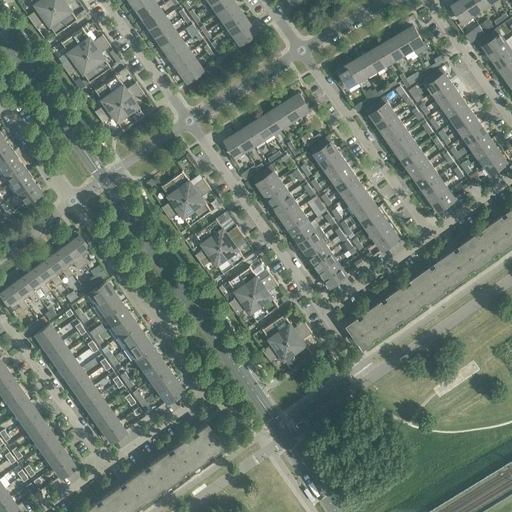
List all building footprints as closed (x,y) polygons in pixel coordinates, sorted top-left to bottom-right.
[(52,6),(47,0),(31,0),(37,8),(27,15),(31,21),(52,6)] [(73,0),(60,0),(52,6),(66,26),(76,19),(76,20),(77,20),(67,5),(73,0)] [(149,0),(130,0),(129,1),(129,2),(130,1),(136,9),(135,10),(149,0)] [(158,7),(153,0),(149,0),(135,10),(136,9),(142,18),(141,19),(158,7)] [(216,0),(210,5),(211,4),(217,11),(216,12),(233,0),(232,0),(216,0)] [(233,0),(216,12),(216,13),(217,12),(222,19),(221,20),(239,8),(239,7),(238,8),(233,1),(233,0)] [(472,14),(463,0),(458,0),(452,4),(463,20),(472,14)] [(481,8),(475,0),(463,0),(472,14),(481,8)] [(490,2),(488,0),(475,0),(481,8),(490,2)] [(66,26),(52,6),(31,21),(36,27),(45,20),(56,34),(56,33),(66,26)] [(165,16),(158,7),(141,19),(143,18),(149,27),(147,28),(165,16)] [(239,8),(221,20),(223,20),(228,27),(227,28),(245,15),(244,16),(238,9),(239,8)] [(245,16),(245,15),(227,28),(228,27),(233,35),(232,36),(250,23),(249,24),(244,16),(245,16)] [(171,25),(165,16),(147,28),(149,27),(155,36),(153,37),(154,37),(171,25)] [(250,23),(232,36),(234,35),(239,43),(255,32),(249,24),(250,23)] [(177,34),(171,25),(154,37),(155,36),(161,45),(160,46),(177,34)] [(403,29),(403,30),(413,48),(423,42),(413,25),(404,31),(403,29)] [(92,41),(82,26),(81,26),(82,27),(72,34),(85,54),(106,40),(102,34),(92,41)] [(497,28),(480,39),(489,52),(505,40),(497,28)] [(413,48),(403,30),(403,31),(394,36),(394,35),(393,35),(404,53),(413,48)] [(85,54),(72,34),(61,41),(60,41),(71,56),(61,63),(65,69),(85,54)] [(183,43),(177,34),(160,46),(161,45),(167,53),(166,54),(166,55),(183,43)] [(404,53),(393,35),(394,37),(385,42),(384,40),(395,59),(404,53)] [(110,46),(106,40),(85,54),(99,74),(109,67),(110,68),(111,67),(100,53),(110,46)] [(395,59),(384,40),(385,42),(376,47),(375,46),(385,64),(395,59)] [(511,48),(505,40),(489,52),(494,59),(511,48)] [(189,51),(183,43),(166,55),(168,54),(174,62),(172,63),(172,64),(189,51)] [(385,64),(375,46),(375,47),(366,53),(366,51),(365,51),(376,69),(385,64)] [(511,57),(511,49),(511,48),(494,59),(499,66),(511,57)] [(196,60),(189,51),(172,64),(174,63),(180,71),(178,72),(179,72),(196,60)] [(376,69),(365,51),(366,53),(357,58),(356,57),(367,75),(376,69)] [(99,74),(85,54),(65,69),(69,75),(79,68),(87,79),(89,82),(90,82),(89,81),(99,74)] [(367,75),(356,57),(357,58),(348,64),(347,62),(357,80),(367,75)] [(511,68),(511,57),(499,66),(505,74),(511,68)] [(202,70),(196,60),(179,72),(180,71),(186,81),(202,70)] [(357,80),(347,62),(348,64),(338,70),(348,86),(357,80)] [(129,72),(125,67),(119,71),(122,77),(129,72)] [(450,79),(441,67),(424,78),(433,91),(450,79)] [(125,88),(115,74),(115,75),(105,82),(119,102),(140,87),(135,81),(125,88)] [(455,87),(450,79),(433,91),(438,98),(455,87)] [(119,102),(105,82),(95,89),(95,88),(94,89),(104,103),(94,110),(98,116),(119,102)] [(400,96),(402,95),(405,92),(400,85),(395,89),(400,96)] [(144,93),(140,87),(119,102),(133,121),(143,114),(143,115),(144,115),(134,100),(144,93)] [(460,94),(455,87),(438,98),(444,106),(460,94)] [(289,97),(300,115),(309,109),(299,93),(290,98),(289,97)] [(465,102),(460,94),(444,106),(449,113),(465,102)] [(392,109),(383,96),(367,108),(376,120),(392,109)] [(300,115),(289,97),(289,99),(281,104),(280,103),(279,103),(291,121),(300,115)] [(357,111),(365,106),(370,102),(368,99),(362,103),(359,98),(351,103),(357,111)] [(133,121),(119,102),(98,116),(103,122),(113,115),(123,130),(123,129),(133,121)] [(470,109),(465,102),(449,113),(454,120),(470,109)] [(291,121),(279,103),(280,104),(272,110),(271,109),(270,109),(282,126),(291,121)] [(282,126),(270,109),(271,110),(263,116),(262,114),(261,115),(273,132),(282,126)] [(397,116),(392,109),(376,120),(381,128),(397,116)] [(476,116),(470,109),(454,120),(459,128),(476,116)] [(273,132),(261,115),(262,116),(253,122),(252,120),(263,138),(273,132)] [(403,124),(397,116),(381,128),(386,135),(403,124)] [(481,124),(476,116),(459,128),(464,135),(481,124)] [(263,138),(252,120),(253,122),(244,127),(243,126),(254,144),(263,138)] [(408,131),(403,124),(386,135),(392,142),(408,131)] [(486,131),(481,124),(464,135),(460,138),(465,145),(470,142),(486,131)] [(254,144),(243,126),(244,128),(235,133),(234,132),(245,150),(254,144)] [(413,138),(408,131),(392,142),(397,150),(413,138)] [(491,138),(486,131),(470,142),(475,150),(491,138)] [(245,150),(234,132),(235,133),(225,139),(236,156),(245,150)] [(308,141),(310,144),(316,140),(314,137),(313,137),(309,132),(303,136),(307,142),(308,141)] [(337,148),(328,135),(311,147),(320,160),(337,148)] [(494,136),(491,138),(475,150),(480,157),(499,144),(494,136)] [(418,146),(413,138),(397,150),(402,157),(418,146)] [(8,146),(5,142),(0,145),(0,159),(13,151),(9,145),(8,146)] [(504,151),(499,144),(480,157),(485,165),(504,151)] [(423,153),(418,146),(402,157),(407,165),(423,153)] [(342,155),(337,148),(320,160),(325,167),(342,155)] [(18,157),(13,151),(0,159),(0,165),(4,172),(19,161),(16,158),(18,157)] [(510,159),(504,151),(485,165),(491,172),(510,159)] [(429,160),(423,153),(407,165),(412,172),(429,160)] [(347,163),(342,155),(325,167),(331,174),(347,163)] [(434,168),(429,160),(412,172),(417,179),(434,168)] [(21,165),(19,161),(4,172),(11,181),(27,170),(23,164),(21,165)] [(352,170),(347,163),(331,174),(336,182),(352,170)] [(247,178),(258,170),(256,166),(254,164),(243,172),(247,178)] [(279,178),(270,165),(254,176),(263,189),(279,178)] [(439,175),(434,168),(417,179),(414,181),(420,189),(439,175)] [(31,176),(27,170),(11,181),(18,191),(33,181),(30,177),(31,176)] [(183,171),(173,178),(187,198),(207,183),(203,177),(193,184),(183,170),(182,170),(183,171)] [(357,178),(352,170),(336,182),(341,189),(357,178)] [(444,182),(439,175),(420,189),(425,196),(444,182)] [(187,198),(173,178),(163,185),(162,184),(161,185),(172,199),(162,206),(166,212),(187,198)] [(284,185),(279,178),(263,189),(268,196),(284,185)] [(362,185),(357,178),(341,189),(346,196),(362,185)] [(35,185),(33,181),(18,191),(25,201),(41,190),(37,184),(35,185)] [(449,190),(444,182),(425,196),(430,203),(449,190)] [(211,189),(207,183),(187,198),(201,217),(211,210),(211,211),(212,211),(201,196),(211,189)] [(290,192),(284,185),(268,196),(273,204),(290,192)] [(368,192),(362,185),(346,196),(351,204),(368,192)] [(455,197),(449,190),(430,203),(435,211),(455,197)] [(295,200),(290,192),(273,204),(278,211),(295,200)] [(373,200),(368,192),(351,204),(356,211),(373,200)] [(201,217),(187,198),(166,212),(170,218),(180,211),(190,226),(191,225),(190,224),(201,217)] [(5,201),(0,204),(7,214),(15,209),(8,199),(5,201)] [(300,207),(295,200),(278,211),(284,218),(300,207)] [(378,206),(373,200),(356,211),(362,218),(378,207),(378,206)] [(381,204),(378,206),(378,207),(362,218),(367,226),(386,212),(381,204)] [(305,214),(300,207),(284,218),(289,226),(305,214)] [(511,211),(504,218),(502,216),(493,222),(508,243),(511,240),(511,211)] [(391,220),(386,212),(367,226),(372,233),(391,220)] [(310,222),(305,214),(289,226),(294,233),(310,222)] [(216,219),(206,226),(220,245),(241,231),(237,225),(227,232),(216,217),(216,218),(216,219)] [(397,227),(391,220),(372,233),(377,241),(397,227)] [(315,229),(310,222),(294,233),(299,241),(315,229)] [(508,243),(493,222),(484,228),(486,230),(480,235),(478,233),(469,239),(484,260),(493,254),(491,251),(498,247),(499,249),(508,243)] [(220,245),(206,226),(196,233),(196,232),(195,232),(205,247),(195,254),(200,260),(220,245)] [(402,235),(397,227),(377,241),(383,248),(402,235)] [(321,236),(315,229),(299,241),(304,248),(321,236)] [(245,237),(241,231),(220,245),(234,265),(244,258),(245,259),(245,258),(235,244),(245,237)] [(90,250),(79,234),(67,243),(84,265),(89,262),(84,255),(90,250)] [(326,244),(321,236),(304,248),(309,255),(310,255),(326,244)] [(484,260),(469,239),(460,245),(462,247),(456,252),(454,249),(445,256),(460,277),(469,271),(467,268),(474,264),(475,266),(484,260)] [(349,249),(353,247),(347,240),(342,243),(347,251),(349,249)] [(84,265),(67,243),(56,251),(68,267),(74,263),(78,269),(84,265)] [(331,251),(326,244),(310,255),(309,255),(306,257),(312,265),(331,251)] [(234,265),(220,245),(200,260),(204,266),(214,259),(224,273),(225,273),(224,272),(234,265)] [(68,267),(56,251),(45,259),(56,275),(57,275),(62,271),(67,277),(73,273),(68,267)] [(336,258),(331,251),(312,265),(317,272),(336,258)] [(460,277),(445,256),(436,262),(438,264),(426,272),(425,270),(421,273),(436,294),(445,288),(443,285),(450,281),(451,283),(460,277)] [(341,266),(336,258),(317,272),(322,279),(341,266)] [(56,275),(45,259),(34,267),(45,283),(46,283),(51,279),(56,286),(62,281),(57,275),(56,275)] [(256,274),(250,265),(249,265),(250,266),(240,273),(254,293),(274,279),(266,267),(256,274)] [(347,273),(341,266),(322,279),(328,287),(347,273)] [(45,283),(34,267),(23,275),(34,291),(35,291),(40,287),(45,294),(51,290),(46,283),(45,283)] [(104,269),(92,277),(96,283),(108,275),(104,269)] [(254,293),(240,273),(230,280),(229,280),(239,295),(229,302),(233,307),(254,293)] [(436,294),(421,273),(418,275),(419,277),(411,283),(407,286),(406,283),(397,290),(412,311),(421,305),(419,302),(426,298),(427,300),(436,294)] [(34,291),(23,275),(11,284),(23,300),(23,299),(29,295),(34,302),(39,298),(35,291),(34,291)] [(279,285),(274,279),(254,293),(268,313),(278,306),(278,307),(279,306),(269,292),(279,285)] [(114,291),(106,280),(89,292),(97,303),(114,291)] [(23,300),(11,284),(0,291),(0,292),(12,308),(18,303),(23,310),(28,306),(23,299),(23,300)] [(412,311),(397,290),(388,296),(390,298),(383,303),(382,300),(373,306),(388,328),(397,321),(395,319),(402,315),(403,317),(412,311)] [(121,302),(114,291),(97,303),(105,314),(121,302)] [(268,313),(254,293),(233,307),(237,313),(247,306),(258,321),(258,320),(268,313)] [(285,294),(280,298),(284,303),(289,299),(285,294)] [(129,313),(121,302),(105,314),(112,325),(129,313)] [(388,328),(373,306),(364,313),(366,315),(360,319),(358,315),(346,323),(363,347),(375,339),(372,335),(377,332),(379,334),(388,328)] [(79,307),(74,310),(79,316),(83,313),(79,307)] [(88,319),(83,313),(79,316),(83,322),(88,319)] [(136,324),(129,313),(112,325),(120,335),(136,324)] [(283,314),(273,321),(287,341),(308,326),(304,320),(294,327),(283,313),(283,314)] [(26,327),(30,333),(41,325),(37,319),(26,327)] [(287,341),(273,321),(263,328),(263,327),(262,328),(272,342),(263,349),(267,355),(287,341)] [(56,332),(49,323),(35,333),(41,342),(56,332)] [(144,335),(136,324),(120,335),(128,346),(144,335)] [(312,332),(308,326),(287,341),(301,360),(311,353),(312,354),(302,339),(312,332)] [(94,328),(89,331),(94,338),(98,335),(94,328)] [(62,341),(56,332),(41,342),(48,351),(62,341)] [(103,341),(98,335),(94,338),(98,344),(103,341)] [(152,345),(144,335),(128,346),(135,357),(152,345)] [(68,350),(62,341),(48,351),(54,360),(68,350)] [(301,360),(287,341),(267,355),(271,361),(281,354),(291,369),(292,368),(291,367),(301,360)] [(159,356),(152,345),(135,357),(143,368),(159,356)] [(74,359),(68,350),(54,360),(60,369),(74,359)] [(109,350),(104,353),(109,359),(113,356),(109,350)] [(118,362),(113,356),(109,359),(113,366),(118,362)] [(167,367),(159,356),(143,368),(151,379),(167,367)] [(81,367),(74,359),(60,369),(66,378),(81,367)] [(0,384),(12,376),(6,367),(0,371),(0,384)] [(87,376),(81,367),(66,378),(73,387),(87,376)] [(175,378),(167,367),(151,379),(158,390),(175,378)] [(124,372),(120,375),(124,381),(129,378),(124,372)] [(18,385),(12,376),(0,384),(0,390),(4,395),(18,385)] [(93,385),(87,376),(73,387),(79,396),(93,385)] [(133,384),(129,378),(124,381),(129,387),(133,384)] [(183,389),(175,378),(158,390),(166,401),(183,389)] [(24,394),(18,385),(4,395),(10,404),(24,394)] [(100,394),(93,385),(79,396),(85,404),(100,394)] [(140,393),(135,396),(140,403),(144,400),(140,393)] [(31,403),(24,394),(10,404),(16,413),(31,403)] [(106,403),(100,394),(85,404),(91,413),(106,403)] [(149,406),(144,400),(140,403),(144,409),(149,406)] [(37,412),(31,403),(16,413),(22,422),(37,412)] [(112,412),(106,403),(91,413),(97,422),(112,412)] [(43,421),(37,412),(22,422),(29,431),(43,421)] [(118,421),(112,412),(97,422),(104,431),(111,426),(118,421)] [(49,429),(43,421),(29,431),(35,440),(49,429)] [(118,421),(111,426),(104,431),(110,440),(117,435),(125,430),(118,421)] [(207,421),(190,433),(191,435),(182,441),(197,462),(206,456),(207,457),(224,445),(207,421)] [(56,438),(49,429),(35,440),(41,449),(56,438)] [(62,447),(56,438),(41,449),(47,457),(62,447)] [(197,462),(182,441),(173,447),(175,449),(169,454),(167,451),(158,458),(173,479),(182,473),(180,470),(187,466),(188,468),(197,462)] [(68,456),(62,447),(47,457),(54,466),(61,461),(68,456)] [(75,465),(68,456),(61,461),(54,466),(60,475),(67,470),(75,465)] [(173,479),(158,458),(149,464),(151,466),(139,474),(138,472),(134,475),(149,496),(158,490),(156,487),(163,483),(164,485),(173,479)] [(149,496),(134,475),(131,477),(132,479),(121,488),(119,485),(110,492),(124,511),(126,511),(134,507),(132,504),(139,500),(140,502),(149,496)] [(10,497),(4,488),(0,490),(0,503),(3,502),(10,497)] [(124,511),(110,492),(101,498),(103,500),(97,505),(95,502),(86,508),(88,511),(124,511)] [(17,506),(10,497),(3,502),(0,503),(0,511),(8,511),(10,511),(17,506)]
